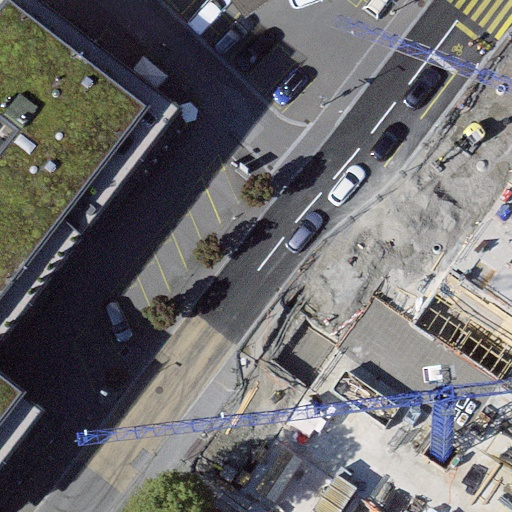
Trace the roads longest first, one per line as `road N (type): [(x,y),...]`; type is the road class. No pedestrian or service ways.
road 1 (tertiary): [(84,511),(321,197)]
road 2 (residential): [(321,197),(145,0)]
road 3 (tertiary): [(321,197),(484,0)]
